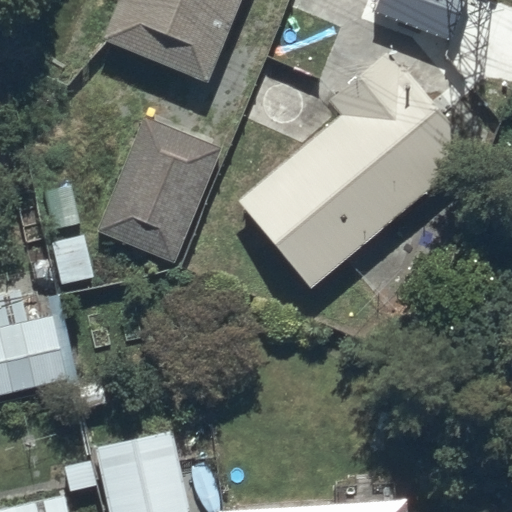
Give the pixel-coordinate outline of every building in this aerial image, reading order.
[(244,0),(123,0),(104,50),(208,92),(244,0)] [(470,0),(385,0),(383,7),(459,34),(470,0)] [(338,30),(295,11),(272,63),(315,82),(338,30)] [(340,119),(233,207),(308,296),(471,160),(386,59),(330,106),(340,119)] [(221,150),(147,122),(99,237),(171,268),(221,150)] [(0,385),(80,368),(63,294),(50,297),(52,306),(39,308),(32,278),(0,285),(0,385)] [(214,445),(210,414),(96,435),(111,511),(139,511),(188,502),(177,449),(214,445)] [(62,511),(57,491),(0,501),(0,511),(62,511)] [(403,511),(403,499),(219,509),(218,511),(403,511)]
